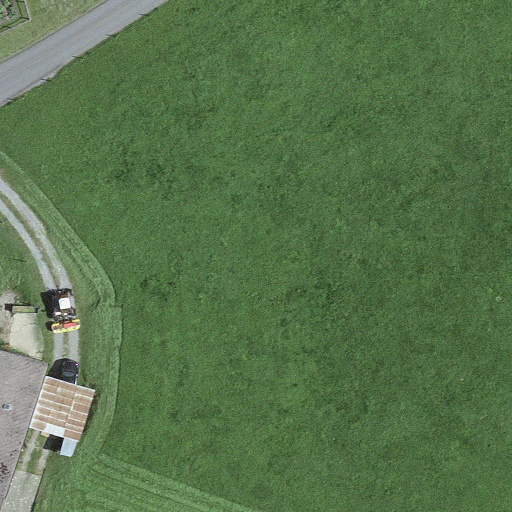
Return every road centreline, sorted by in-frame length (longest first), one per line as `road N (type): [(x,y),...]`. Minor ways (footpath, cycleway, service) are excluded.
road 1 (track): [(0,196),(53,264),(67,344),(64,390),(16,511)]
road 2 (unclassified): [(0,87),(145,0)]
